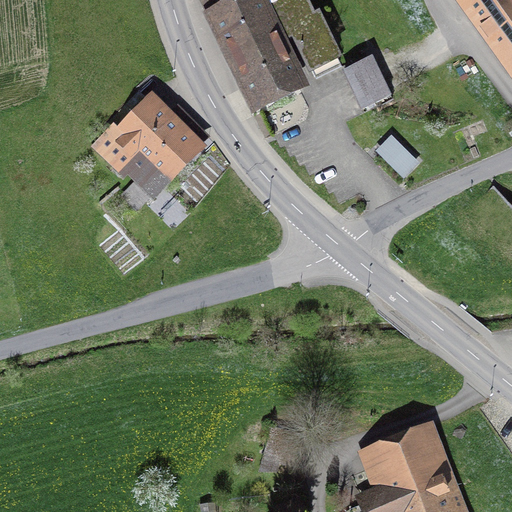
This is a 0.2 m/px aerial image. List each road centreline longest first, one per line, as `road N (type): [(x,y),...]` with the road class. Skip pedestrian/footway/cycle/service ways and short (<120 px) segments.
road 1 (unclassified): [(342,249),(308,266),(0,347)]
road 2 (tertiary): [(171,0),(225,126),(342,249)]
road 3 (tertiary): [(342,249),(511,386)]
road 4 (residential): [(511,159),(416,201),(342,249)]
